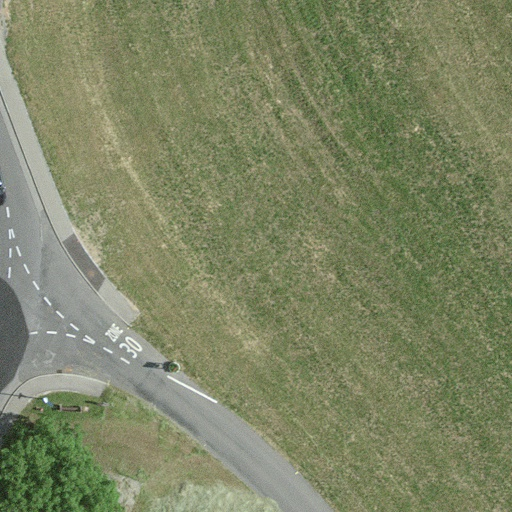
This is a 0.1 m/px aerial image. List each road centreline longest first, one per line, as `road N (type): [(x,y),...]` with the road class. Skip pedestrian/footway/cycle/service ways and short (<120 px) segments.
road 1 (residential): [(305,511),(156,383),(26,304)]
road 2 (residential): [(0,184),(26,304)]
